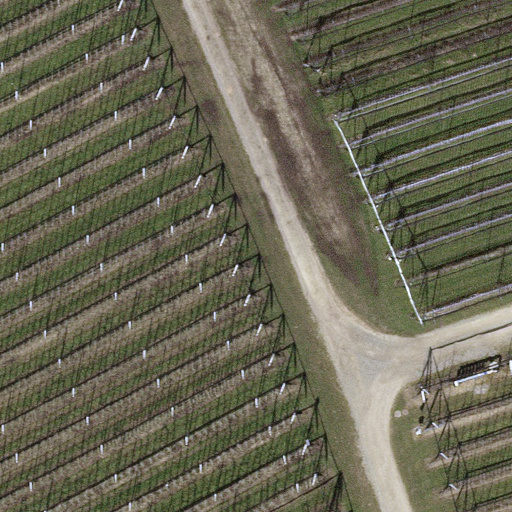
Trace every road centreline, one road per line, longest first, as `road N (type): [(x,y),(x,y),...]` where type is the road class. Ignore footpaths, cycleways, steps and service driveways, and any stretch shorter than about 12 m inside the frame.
road 1 (track): [(213,0),(376,372),(412,511)]
road 2 (track): [(511,328),(376,372)]
